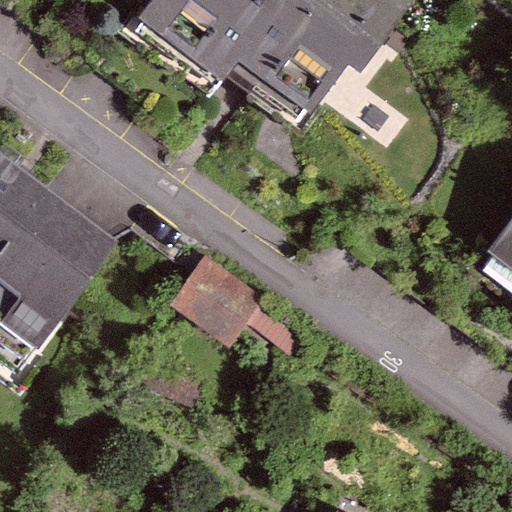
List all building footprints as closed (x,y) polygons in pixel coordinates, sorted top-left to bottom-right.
[(158,0),(142,21),(221,81),(228,72),(306,130),(403,0),(158,0)] [(0,346),(19,360),(109,240),(0,159),(0,346)] [(511,226),(484,264),(511,285),(511,226)] [(205,256),(172,301),(231,345),(264,300),(205,256)] [(266,300),(255,323),(292,340),(303,317),(266,300)]
